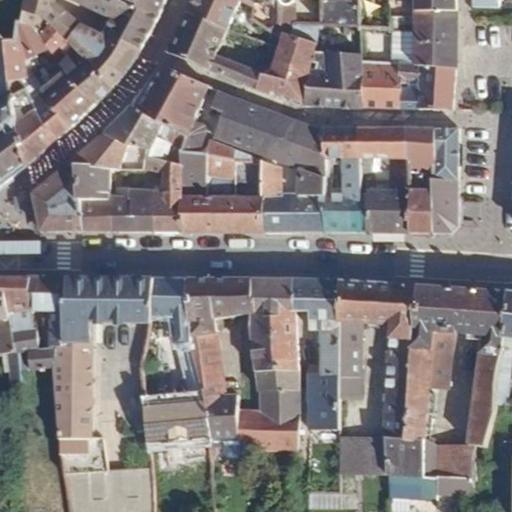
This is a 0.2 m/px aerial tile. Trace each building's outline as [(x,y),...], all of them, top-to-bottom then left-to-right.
[(21,23),(26,2),(14,0),(9,21),(21,23)] [(88,30),(70,14),(71,12),(54,1),(50,0),(26,0),(26,2),(70,45),(81,26),(88,30)] [(162,17),(123,1),(119,0),(71,0),(112,18),(105,32),(142,49),(162,17)] [(162,17),(168,0),(123,0),(123,1),(162,17)] [(229,33),(242,0),(193,0),(187,15),(229,33)] [(285,24),(284,0),(255,0),(253,20),(276,35),(285,24)] [(323,0),(295,0),(296,23),(323,26),(324,1),(323,0)] [(358,0),(359,1),(361,28),(374,29),(372,0),(358,0)] [(456,12),(456,0),(413,0),(413,11),(456,12)] [(501,0),(475,0),(476,7),(502,8),(501,0)] [(361,28),(359,1),(324,1),(323,26),(324,26),(361,28)] [(70,45),(26,2),(21,23),(34,26),(49,47),(68,71),(94,107),(111,90),(70,45)] [(457,33),(456,12),(413,11),(414,32),(457,33)] [(142,49),(105,32),(93,27),(71,12),(70,14),(88,30),(139,55),(142,49)] [(305,103),(317,52),(320,43),(318,42),(293,34),(284,31),(264,73),(220,56),(229,33),(187,15),(169,51),(168,54),(172,55),(257,92),(259,87),(305,103)] [(49,47),(34,26),(21,23),(9,21),(5,37),(7,52),(11,85),(15,84),(30,80),(27,62),(49,47)] [(318,42),(324,26),(323,26),(296,23),(294,23),(293,34),(318,42)] [(88,30),(81,26),(70,45),(111,90),(139,55),(88,30)] [(413,66),(414,32),(393,31),(392,65),(413,66)] [(457,69),(457,33),(414,32),(413,66),(457,69)] [(15,122),(11,85),(7,52),(0,53),(0,186),(27,167),(15,122)] [(365,109),(365,63),(364,54),(317,52),(305,103),(305,106),(365,109)] [(455,111),(457,69),(413,66),(392,65),(365,63),(365,109),(455,111)] [(198,153),(208,132),(205,127),(194,123),(210,87),(163,64),(135,107),(190,136),(183,151),(183,167),(183,182),(208,183),(208,178),(209,154),(206,153),(198,153)] [(94,107),(68,71),(58,82),(45,68),(35,79),(74,126),(94,107)] [(74,126),(35,79),(30,80),(15,84),(60,140),(74,126)] [(60,140),(15,84),(11,85),(15,122),(27,167),(60,140)] [(224,114),(227,105),(220,103),(223,93),(218,91),(212,108),(224,114)] [(328,180),(325,129),(223,93),(220,103),(227,105),(233,107),(234,114),(227,141),(302,170),(328,180)] [(227,141),(234,114),(233,107),(227,105),(224,114),(215,136),(227,141)] [(190,136),(135,107),(107,134),(150,150),(148,156),(168,161),(173,145),(183,151),(190,136)] [(460,180),(459,127),(435,129),(437,175),(437,180),(460,180)] [(363,191),(361,129),(325,129),(328,180),(326,233),(366,233),(368,191),(363,191)] [(437,175),(435,129),(361,129),(363,191),(368,191),(366,233),(410,233),(411,177),(437,175)] [(121,170),(128,150),(142,154),(141,157),(147,159),(145,171),(166,172),(168,161),(148,156),(150,150),(107,134),(69,165),(77,166),(79,200),(113,200),(114,170),(121,170)] [(245,152),(209,140),(206,153),(209,154),(241,158),(245,152)] [(145,171),(147,159),(141,157),(142,154),(128,150),(121,170),(145,171)] [(266,233),(264,162),(241,158),(209,154),(208,178),(235,180),(235,197),(184,195),(185,233),(266,233)] [(183,182),(183,167),(168,161),(166,172),(164,190),(159,233),(185,233),(184,195),(183,182)] [(282,196),(282,172),(280,167),(264,162),(266,233),(294,233),(293,195),(282,196)] [(115,233),(113,200),(79,200),(77,166),(69,165),(33,194),(42,233),(115,233)] [(326,233),(328,180),(302,170),(301,195),(293,195),(294,233),(326,233)] [(460,228),(460,180),(437,180),(437,175),(411,177),(410,233),(454,234),(460,228)] [(159,233),(164,190),(130,190),(130,197),(117,196),(120,233),(159,233)] [(54,370),(53,349),(49,348),(39,349),(34,313),(30,279),(0,278),(0,304),(15,353),(7,354),(10,379),(12,409),(34,406),(32,372),(54,370)] [(64,348),(67,280),(30,279),(34,313),(50,313),(49,348),(53,349),(64,348)] [(93,342),(92,324),(150,325),(151,317),(154,279),(67,280),(64,348),(53,349),(54,370),(58,426),(69,511),(154,511),(153,468),(109,472),(104,440),(92,439),(93,342)] [(190,342),(187,280),(154,279),(151,317),(176,319),(178,344),(176,346),(190,401),(144,405),(147,446),(212,441),(204,391),(190,342)] [(225,382),(216,321),(212,280),(187,280),(190,342),(204,391),(226,390),(231,390),(230,381),(225,382)] [(250,316),(247,280),(212,280),(216,321),(250,316)] [(298,452),(301,415),(295,314),(293,280),(247,280),(250,316),(256,391),(261,392),(261,410),(238,410),(239,451),(298,452)] [(337,320),(339,283),(293,280),(295,314),(310,313),(311,332),(321,331),(321,367),(308,367),(308,432),(340,432),(340,401),(340,323),(337,320)] [(404,426),(417,287),(339,283),(337,320),(340,323),(340,401),(361,400),(361,322),(392,325),(383,440),(368,440),(368,476),(390,476),(391,440),(403,440),(404,426)] [(450,391),(453,334),(454,291),(417,287),(404,426),(424,427),(425,415),(432,415),(433,396),(426,395),(426,389),(450,391)] [(474,479),(471,445),(483,447),(493,405),(505,294),(468,291),(466,335),(483,337),(469,445),(455,446),(453,478),(472,479),(474,479)] [(466,335),(468,291),(454,291),(453,334),(466,335)] [(511,294),(505,294),(493,405),(507,406),(511,362),(511,294)] [(15,353),(0,304),(0,354),(7,354),(15,353)] [(10,379),(7,354),(0,354),(0,362),(3,379),(10,379)] [(238,410),(237,395),(227,396),(226,390),(204,391),(212,441),(210,461),(240,459),(239,451),(238,410)] [(424,441),(424,427),(404,426),(403,440),(424,441)] [(355,476),(355,439),(340,440),(340,476),(355,476)] [(368,476),(368,440),(355,439),(355,476),(368,476)] [(472,494),(472,479),(453,478),(455,446),(436,446),(424,441),(403,440),(391,440),(390,476),(390,498),(435,500),(435,493),(472,494)] [(341,510),(340,494),(307,494),(308,510),(341,510)]
